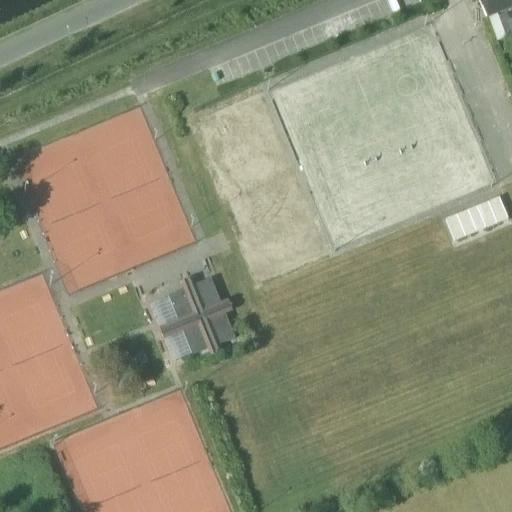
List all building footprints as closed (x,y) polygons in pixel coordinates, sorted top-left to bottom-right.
[(478,0),(486,18),(511,7),(511,5),(509,0),(478,0)] [(500,15),(489,19),(497,42),(509,38),(504,26),(500,28),(499,23),(503,22),(500,15)] [(498,199),(487,203),(496,225),(508,221),(498,199)] [(487,203),(476,208),(481,219),(485,230),(496,225),(487,203)] [(476,208),(467,211),(472,222),(481,219),(476,208)] [(467,211),(456,216),(465,238),(476,233),(472,222),(467,211)] [(456,216),(445,220),(454,243),(465,238),(456,216)] [(481,219),(472,222),(476,233),(485,230),(481,219)] [(192,357),(236,338),(211,279),(167,297),(192,357)]
